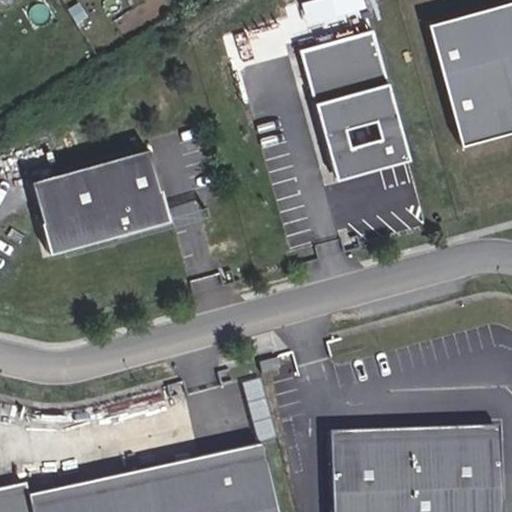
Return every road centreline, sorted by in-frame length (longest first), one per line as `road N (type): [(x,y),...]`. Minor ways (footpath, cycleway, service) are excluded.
road 1 (residential): [(511,252),(94,361),(0,354)]
road 2 (unknown): [(336,395),(511,400)]
